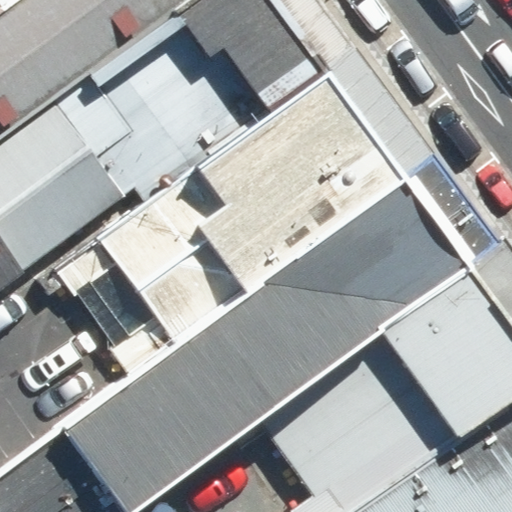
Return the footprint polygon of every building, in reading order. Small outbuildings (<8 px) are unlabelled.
[(0,140),(194,0),(15,0),(0,11),(0,140)] [(0,0),(0,10),(13,0),(0,0)] [(0,299),(48,264),(316,71),(264,0),(194,0),(0,140),(0,299)] [(126,371),(394,177),(316,71),(48,264),(126,371)] [(0,511),(128,511),(462,271),(394,177),(0,461),(0,511)] [(323,511),(355,511),(511,399),(511,339),(462,271),(256,420),(323,511)] [(511,511),(511,399),(355,511),(511,511)]
